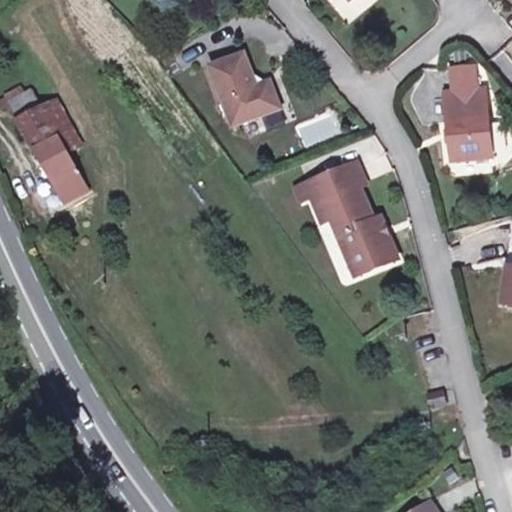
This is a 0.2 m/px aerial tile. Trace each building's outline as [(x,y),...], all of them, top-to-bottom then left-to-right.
[(244,51),(208,67),(231,123),(282,105),(269,78),(257,82),(244,51)] [(450,89),(472,86),(469,68),(449,71),(450,89)] [(472,86),(450,89),(445,90),(441,91),(452,162),(495,156),(484,84),(472,86)] [(6,102),(12,113),(32,101),(27,90),(6,102)] [(12,113),(37,156),(63,143),(38,97),(32,101),(12,113)] [(330,114),(296,128),(304,149),(339,135),(330,114)] [(63,143),(37,156),(64,204),(89,189),(63,143)] [(361,163),(338,174),(349,194),(357,191),(372,186),(361,163)] [(372,220),(357,191),(349,194),(338,174),(296,190),(302,205),(311,202),(321,224),(331,222),(361,278),(401,259),(391,240),(385,242),(377,230),(384,227),(379,218),(372,220)] [(445,390),(426,394),(430,410),(449,406),(445,390)]
